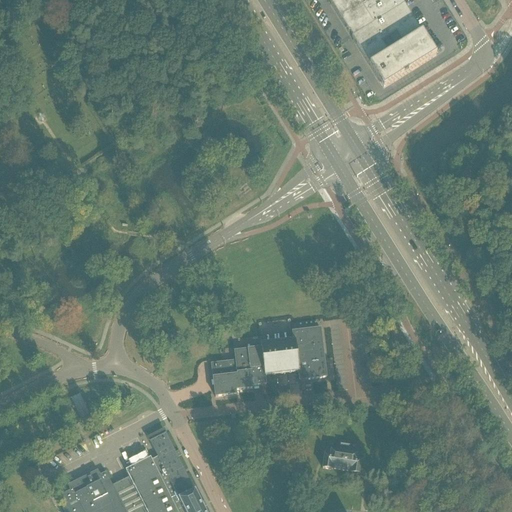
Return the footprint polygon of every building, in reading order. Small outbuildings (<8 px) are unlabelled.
[(404,6),(400,0),(327,0),(352,39),(404,6)] [(352,39),(379,83),(383,90),(436,57),(404,6),(352,39)] [(211,365),(215,398),(236,395),(236,391),(253,389),(253,387),(266,385),(265,377),(298,372),(299,381),(326,378),(320,329),(292,333),(293,341),(260,345),(261,349),(234,353),(236,362),(211,365)] [(70,400),(81,421),(90,417),(79,395),(70,400)] [(390,402),(390,403),(401,402),(401,401),(400,395),(401,395),(389,396),(390,396),(390,402)] [(204,511),(166,435),(150,443),(157,458),(151,461),(150,458),(125,471),(129,479),(112,487),(105,473),(100,475),(98,471),(67,486),(70,491),(59,497),(64,507),(62,508),(64,511),(204,511)] [(351,473),(360,475),(362,462),(356,461),(357,454),(331,450),(330,456),(324,455),(322,469),(331,470),(331,469),(351,472),(351,473)]
